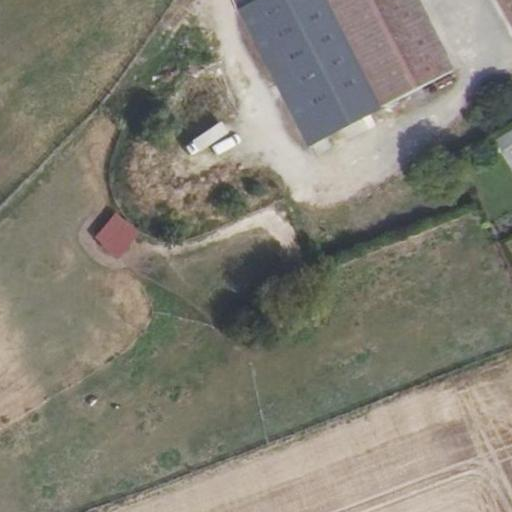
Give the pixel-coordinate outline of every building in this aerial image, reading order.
[(413,91),(402,71),(387,41),(384,36),(375,18),(365,0),(256,0),(240,9),(309,144),(413,91)] [(450,70),(414,0),(365,0),(375,18),(387,12),(397,30),(399,35),(403,45),(418,37),(422,46),(408,53),(414,64),(402,71),(413,91),(450,70)] [(511,0),(502,0),(511,18),(511,0)] [(397,30),(387,12),(375,18),(384,36),(397,30)] [(387,41),(399,35),(397,30),(384,36),(387,41)] [(408,53),(422,46),(418,37),(403,45),(399,35),(387,41),(402,71),(414,64),(408,53)] [(119,258),(139,229),(113,211),(93,240),(119,258)]
